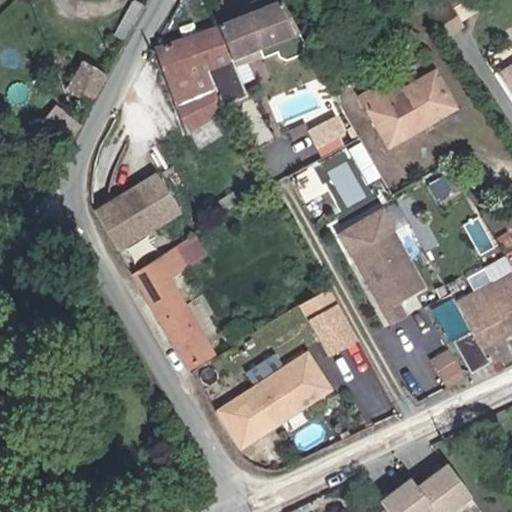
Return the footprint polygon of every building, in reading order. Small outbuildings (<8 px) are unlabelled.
[(281,68),(308,55),(278,0),(219,24),(234,54),(238,60),(259,53),(265,62),(275,58),(281,68)] [(427,0),(425,2),(431,11),(447,0),(427,0)] [(465,18),(452,0),(447,0),(431,11),(444,31),(465,18)] [(231,63),(238,60),(234,54),(219,24),(150,53),(193,132),(228,113),(226,108),(206,74),(231,63)] [(252,101),(231,63),(206,74),(226,108),(228,113),(252,101)] [(73,104),(87,79),(69,69),(55,93),(73,104)] [(511,71),(502,79),(511,94),(511,71)] [(360,100),(396,154),(425,134),(421,126),(451,105),(431,74),(400,93),(392,81),(360,100)] [(52,142),(62,124),(35,109),(23,129),(50,145),(52,142)] [(338,112),(308,127),(319,147),(348,131),(338,112)] [(343,148),(315,160),(328,191),(337,187),(345,204),(364,196),(343,148)] [(312,163),(289,174),(303,201),(326,189),(312,163)] [(122,250),(187,210),(162,169),(97,208),(122,250)] [(341,241),(382,310),(406,296),(397,281),(414,271),(382,216),(341,241)] [(139,294),(163,281),(184,270),(173,250),(172,250),(127,273),(139,294)] [(467,305),(432,326),(464,380),(480,372),(511,352),(511,308),(506,312),(495,296),(484,277),(459,292),(467,305)] [(204,353),(163,281),(139,294),(180,366),(204,353)] [(511,286),(495,296),(506,312),(511,308),(511,286)] [(349,343),(328,306),(299,323),(321,360),(349,343)] [(448,395),(466,383),(464,380),(432,326),(429,322),(411,332),(448,395)] [(273,354),(248,370),(255,380),(279,365),(273,354)] [(307,411),(330,398),(307,361),(242,399),(262,435),(278,427),(273,418),(302,403),(307,411)] [(472,393),(487,387),(480,372),(464,380),(466,383),(472,393)] [(424,482),(419,475),(387,498),(396,511),(460,511),(481,497),(455,460),(424,482)] [(485,511),(480,503),(464,511),(485,511)]
